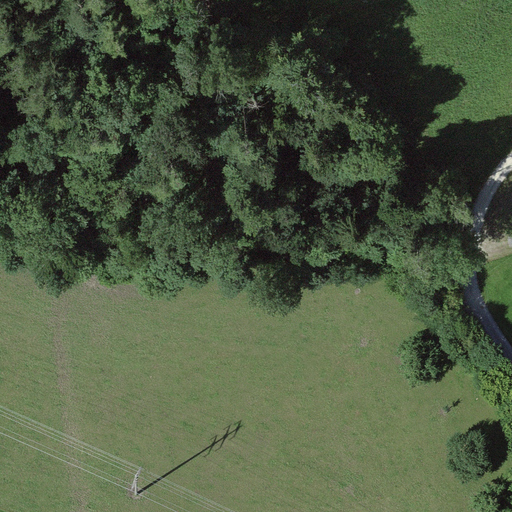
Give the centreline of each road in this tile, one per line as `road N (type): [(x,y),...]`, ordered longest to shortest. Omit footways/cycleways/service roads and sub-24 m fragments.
road 1 (track): [(465,248),(263,222),(131,191),(67,153),(15,105),(0,78)]
road 2 (track): [(465,248),(477,299),(511,359)]
